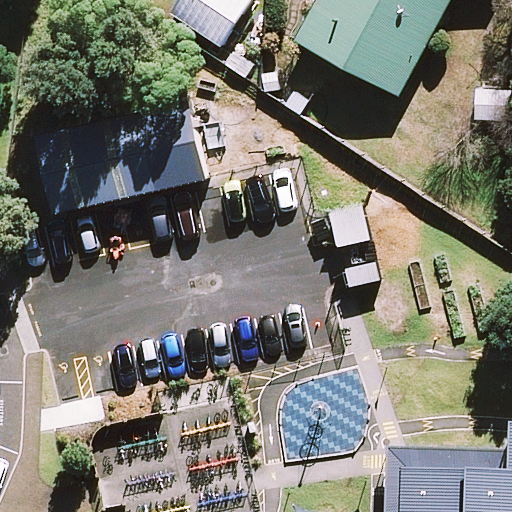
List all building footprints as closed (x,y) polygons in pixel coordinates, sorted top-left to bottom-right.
[(193,0),(181,20),(227,51),(257,5),(249,0),(193,0)] [(330,0),(305,48),(403,100),(457,0),(330,0)] [(511,80),(477,79),(476,122),(511,122),(511,80)] [(150,120),(41,141),(56,220),(166,198),(150,120)] [(370,241),(366,209),(333,214),(337,245),(370,241)] [(397,491),(387,491),(385,511),(511,511),(511,448),(496,448),(495,472),(495,494),(397,491)]
